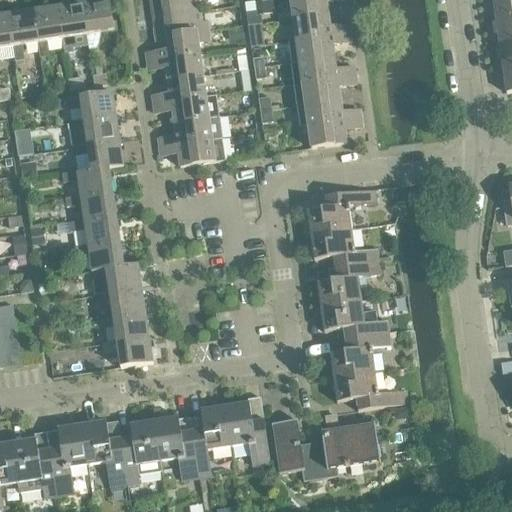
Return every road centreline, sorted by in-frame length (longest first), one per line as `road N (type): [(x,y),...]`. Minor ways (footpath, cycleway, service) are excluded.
road 1 (residential): [(0,402),(294,361),(270,186),(476,156)]
road 2 (residential): [(497,446),(464,277),(476,156)]
road 3 (residential): [(476,156),(454,0)]
